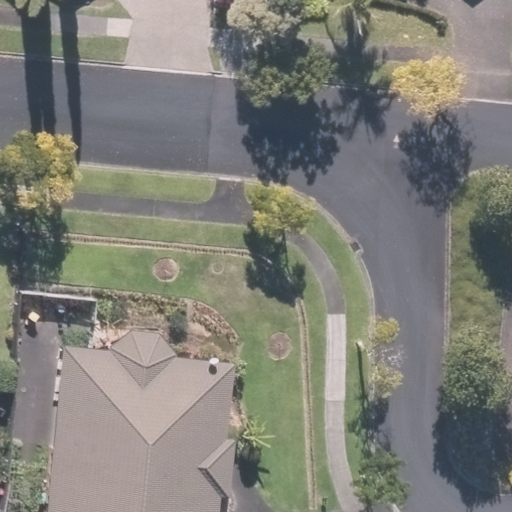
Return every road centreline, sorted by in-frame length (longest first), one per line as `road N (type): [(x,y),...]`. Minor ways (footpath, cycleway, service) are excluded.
road 1 (residential): [(0,100),(372,132)]
road 2 (residential): [(454,511),(426,484),(408,426),(374,195)]
road 3 (residential): [(372,132),(511,135)]
